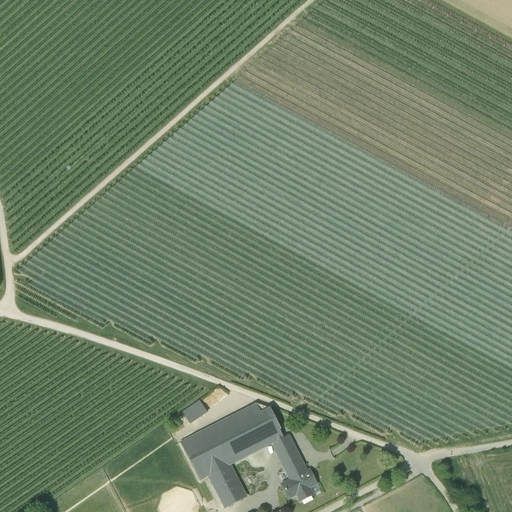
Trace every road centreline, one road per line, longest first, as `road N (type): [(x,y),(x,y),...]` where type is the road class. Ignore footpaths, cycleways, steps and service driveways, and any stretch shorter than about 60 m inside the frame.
road 1 (track): [(7,267),(304,0)]
road 2 (track): [(341,430),(134,351),(0,312)]
